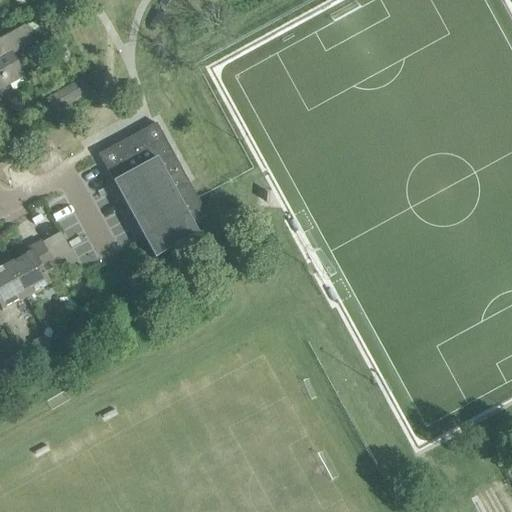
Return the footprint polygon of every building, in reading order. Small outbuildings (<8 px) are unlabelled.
[(0,40),(0,117),(3,116),(0,110),(0,88),(20,77),(8,54),(31,41),(23,28),(0,40)] [(81,79),(44,100),(53,115),(89,94),(81,79)] [(205,216),(155,124),(97,156),(154,260),(198,236),(191,224),(205,216)] [(20,259),(7,266),(25,299),(49,285),(43,273),(54,267),(40,242),(17,254),(20,259)] [(0,310),(1,312),(25,299),(7,266),(0,269),(0,310)] [(95,300),(86,304),(95,321),(104,317),(97,303),(95,300)] [(59,332),(48,338),(53,348),(64,342),(59,332)] [(28,351),(13,359),(17,367),(32,358),(28,351)]
